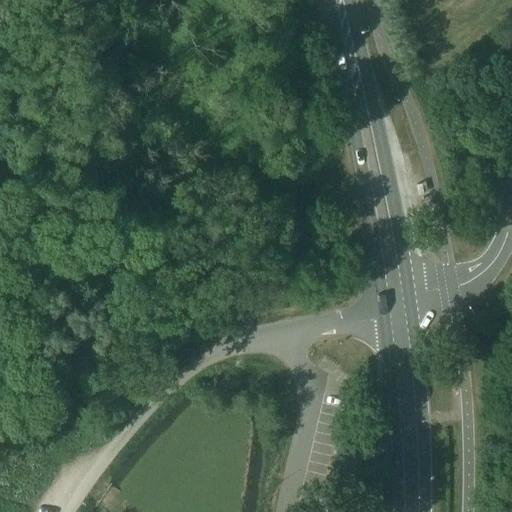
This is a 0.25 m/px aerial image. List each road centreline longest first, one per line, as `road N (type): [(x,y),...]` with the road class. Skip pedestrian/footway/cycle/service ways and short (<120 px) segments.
road 1 (secondary): [(330,0),(384,317)]
road 2 (secondary): [(410,294),(350,0)]
road 3 (unclassified): [(70,511),(120,440),(194,366),(243,342),(291,337)]
road 4 (secondary): [(425,511),(410,294)]
road 5 (secondary): [(384,317),(399,511)]
road 6 (unclassified): [(285,511),(313,389),(291,337)]
road 7 (unclassified): [(410,294),(452,287),(485,270),(505,239),(511,192)]
